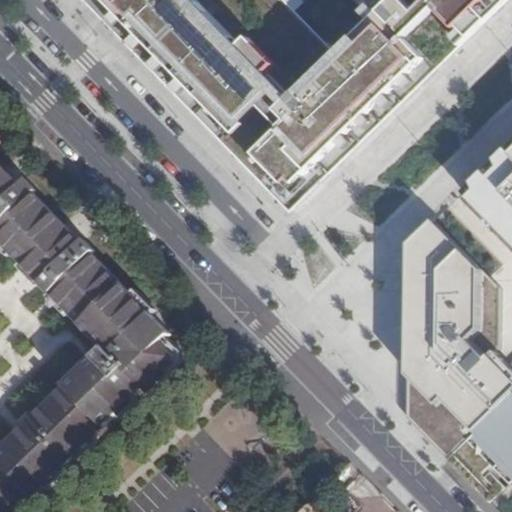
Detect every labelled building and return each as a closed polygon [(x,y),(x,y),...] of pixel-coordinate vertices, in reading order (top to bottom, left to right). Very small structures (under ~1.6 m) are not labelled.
[(501,11),(511,0),(418,0),(408,11),(397,0),(382,0),(371,12),(363,4),(355,12),(361,19),(282,96),(261,73),(269,66),(241,37),(232,47),(185,0),(85,0),(84,1),(106,24),(191,111),(231,152),(283,205),(292,215),(356,153),(381,128),(389,120),(406,103),(430,80),(439,72),(461,50),(501,11)] [(511,148),(484,176),(465,194),(511,241),(511,148)] [(0,238),(106,350),(0,453),(0,511),(22,511),(148,391),(153,396),(166,385),(161,381),(182,361),(165,343),(173,335),(137,298),(95,255),(99,252),(87,239),(85,244),(72,231),(11,169),(3,160),(0,163),(0,238)] [(432,444),(449,461),(511,400),(511,367),(511,366),(499,354),(501,351),(503,290),(436,222),(412,246),(411,326),(410,335),(410,343),(410,397),(410,420),(416,427),(432,444)] [(511,400),(449,461),(460,472),(471,483),(479,491),(492,504),(511,485),(511,400)]
